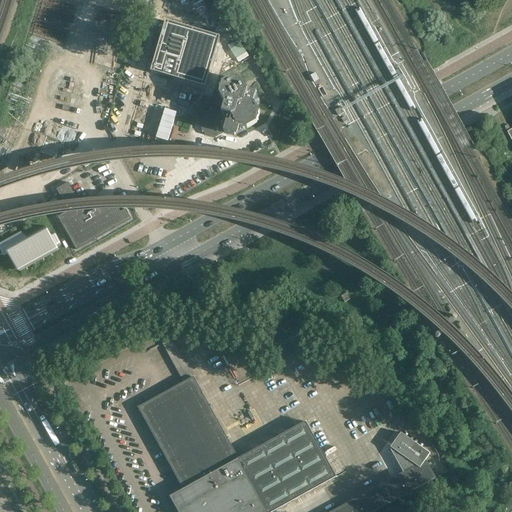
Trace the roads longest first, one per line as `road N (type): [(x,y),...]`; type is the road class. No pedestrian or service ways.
road 1 (primary): [(511,54),(0,332)]
road 2 (primary): [(5,355),(511,82)]
road 3 (primary): [(92,511),(5,355)]
road 4 (primary): [(0,395),(62,511)]
